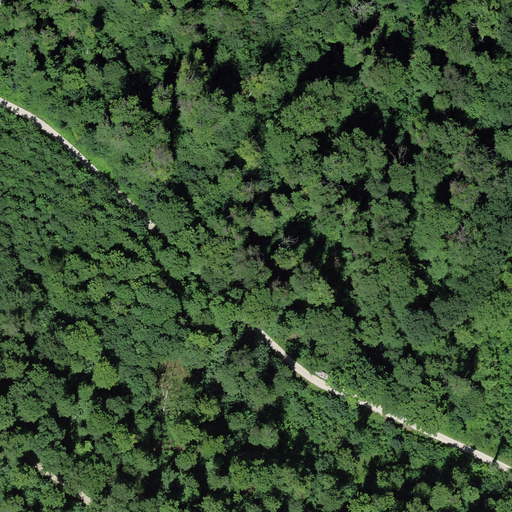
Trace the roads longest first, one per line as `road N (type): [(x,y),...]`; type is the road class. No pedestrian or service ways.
road 1 (track): [(511,473),(291,345),(96,155),(0,97)]
road 2 (track): [(0,429),(101,511)]
